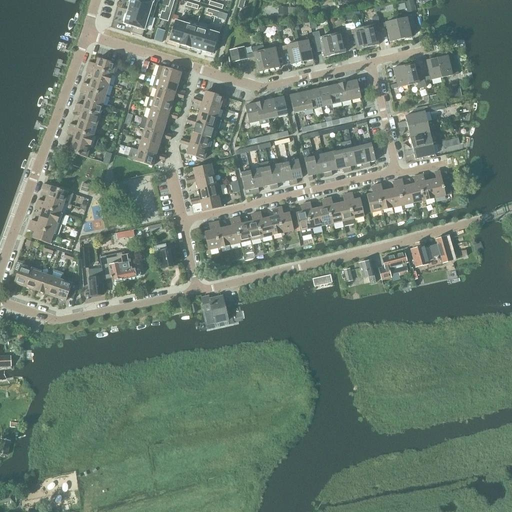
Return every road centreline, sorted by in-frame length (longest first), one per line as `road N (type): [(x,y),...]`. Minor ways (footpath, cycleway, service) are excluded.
road 1 (residential): [(195,291),(511,211)]
road 2 (residential): [(370,62),(255,87),(85,34)]
road 3 (residential): [(0,268),(85,34)]
road 4 (residential): [(180,220),(395,171)]
road 5 (residential): [(0,301),(58,320),(195,291)]
